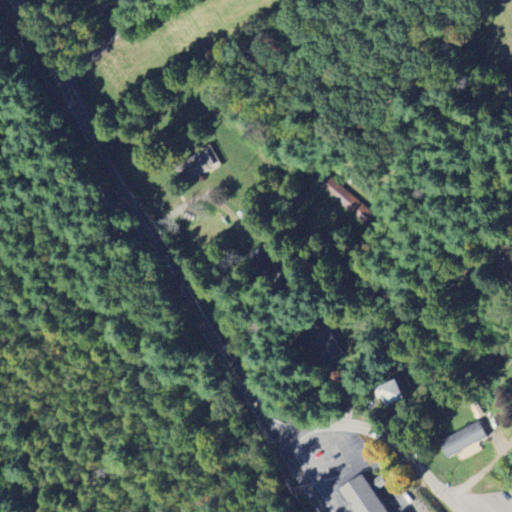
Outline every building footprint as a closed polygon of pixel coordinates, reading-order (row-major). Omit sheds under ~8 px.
[(214,166),(205,150),(175,167),(185,184),(214,166)] [(312,334),(325,363),(342,355),(329,326),(312,334)] [(385,407),(406,399),(398,380),(378,388),(385,407)] [(438,443),(447,459),(487,438),(478,421),(438,443)] [(392,511),(364,471),(340,488),(356,511),(392,511)]
